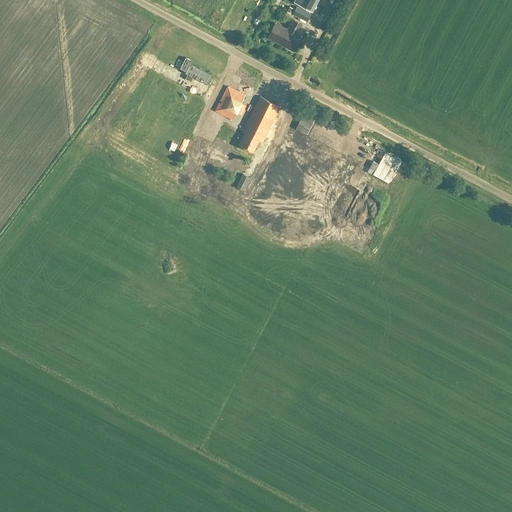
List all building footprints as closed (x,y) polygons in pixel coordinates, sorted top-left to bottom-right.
[(318,0),(295,0),(294,3),(312,13),(318,0)] [(306,23),(311,15),(296,8),(292,15),(306,23)] [(295,35),(301,25),(292,21),(287,31),(274,24),(267,38),(293,52),(301,38),(295,35)] [(232,121),(244,96),(227,87),(214,112),(232,121)] [(262,143),(280,108),(259,98),(242,133),(244,134),(238,147),(252,154),(258,141),(262,143)] [(201,182),(217,146),(203,140),(187,176),(201,182)] [(303,160),(321,169),(330,151),(312,142),(303,160)] [(349,161),(330,151),(321,169),(340,179),(349,161)] [(258,198),(309,220),(317,200),(319,201),(328,181),(277,159),(269,177),(267,176),(258,198)] [(243,191),(249,178),(242,175),(236,187),(243,191)] [(331,215),(342,220),(352,200),(341,195),(331,215)]
